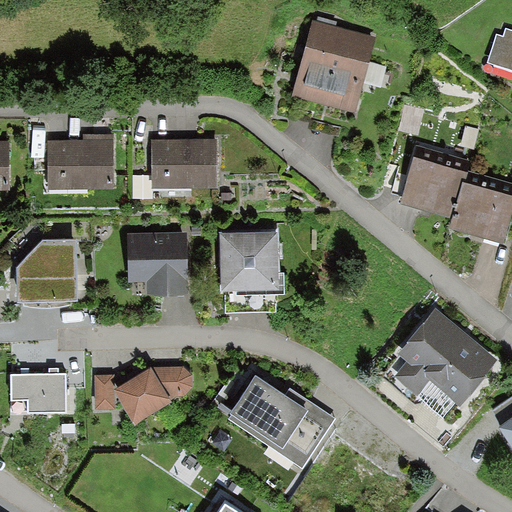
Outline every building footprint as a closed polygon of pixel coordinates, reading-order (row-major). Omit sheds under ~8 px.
[(313,17),(292,92),(356,110),(377,34),(313,17)] [(511,27),(506,26),(504,33),(496,30),(486,61),(511,69),(511,27)] [(481,126),(467,123),(461,144),(475,148),(481,126)] [(217,135),(152,136),(153,182),(218,181),(217,135)] [(114,136),(48,137),(48,183),(114,183),(114,136)] [(11,137),(0,137),(0,183),(11,183),(11,137)] [(469,164),(414,149),(401,197),(452,212),(463,173),(466,174),(469,164)] [(511,209),(511,187),(466,174),(463,173),(452,212),(449,221),(504,237),(511,209)] [(278,225),(220,227),(221,284),(279,283),(278,225)] [(191,289),(190,227),(128,229),(129,278),(147,278),(148,290),(191,289)] [(78,290),(76,232),(44,233),(17,260),(18,292),(78,290)] [(499,355),(436,304),(398,349),(401,352),(383,374),(416,401),(427,400),(440,385),(460,402),(499,355)] [(151,361),(114,383),(135,418),(178,393),(185,393),(194,383),(194,371),(185,363),(153,364),(151,361)] [(287,389),(255,367),(229,405),(233,408),(283,442),(288,435),(305,446),(296,460),(303,465),(334,420),(287,389)] [(67,369),(11,369),(11,394),(28,394),(28,408),(67,408),(67,369)] [(114,372),(94,372),(95,404),(114,404),(114,372)] [(291,384),(287,389),(334,420),(337,415),(291,384)] [(440,385),(427,400),(447,417),(460,402),(440,385)] [(28,394),(11,394),(11,408),(28,408),(28,394)] [(511,394),(493,406),(498,417),(511,439),(511,394)] [(283,442),(233,408),(228,415),(296,460),(305,446),(288,435),(283,442)] [(371,468),(362,458),(355,465),(364,474),(371,468)] [(252,511),(226,495),(214,511),(252,511)]
